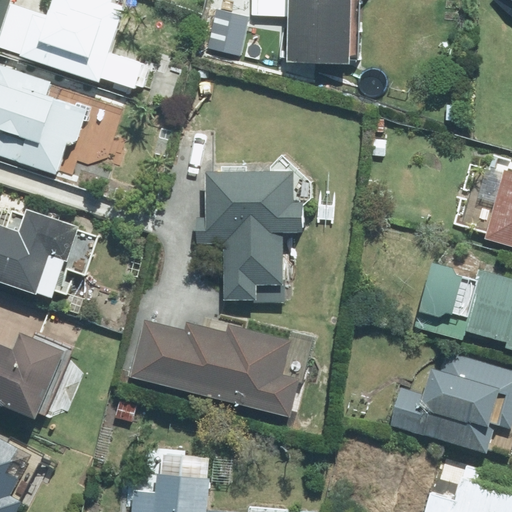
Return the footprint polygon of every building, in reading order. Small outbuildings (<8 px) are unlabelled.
[(20,0),(0,0),(0,45),(5,47),(20,0)] [(119,0),(60,0),(56,15),(41,58),(94,75),(119,0)] [(358,0),(254,0),(254,14),(296,15),(294,58),(357,60),(358,0)] [(235,36),(206,26),(196,55),(225,65),(235,36)] [(0,152),(61,173),(73,136),(81,138),(92,105),(54,93),(58,79),(4,62),(0,74),(0,152)] [(301,170),(212,169),(212,215),(203,215),(203,243),(229,244),(228,300),(288,300),(289,230),(313,230),(313,200),(301,200),(301,170)] [(511,169),(509,169),(491,238),(511,243),(511,169)] [(0,276),(59,296),(70,264),(89,270),(102,231),(33,208),(27,229),(0,220),(0,276)] [(511,339),(511,274),(487,268),(485,279),(461,272),(462,267),(440,261),(427,308),(472,319),(470,329),(511,339)] [(149,318),(135,375),(298,415),(308,376),(289,371),(297,338),(233,322),(231,331),(191,322),(189,328),(149,318)] [(0,397),(42,415),(71,348),(29,331),(22,347),(0,338),(0,397)] [(511,368),(450,352),(446,367),(439,366),(432,393),(407,387),(397,424),(494,450),(502,421),(511,423),(511,368)] [(0,511),(24,511),(31,499),(17,492),(24,478),(13,472),(27,448),(0,433),(0,511)] [(511,511),(511,476),(473,466),(464,497),(439,491),(433,511),(511,511)] [(215,478),(163,473),(161,492),(138,489),(136,511),(234,511),(212,510),(215,478)]
